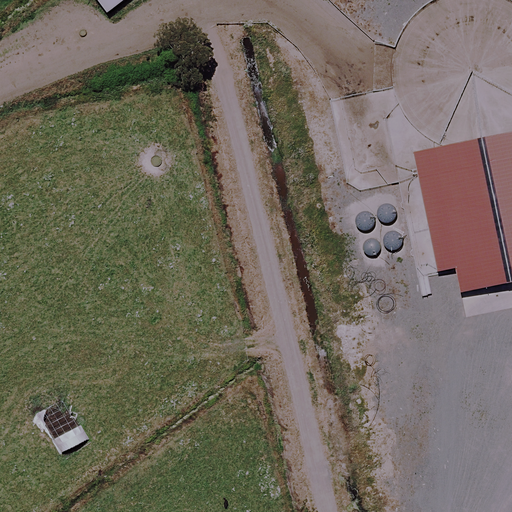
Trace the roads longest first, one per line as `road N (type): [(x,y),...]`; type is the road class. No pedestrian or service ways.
road 1 (track): [(347,511),(223,0)]
road 2 (track): [(0,136),(191,0)]
